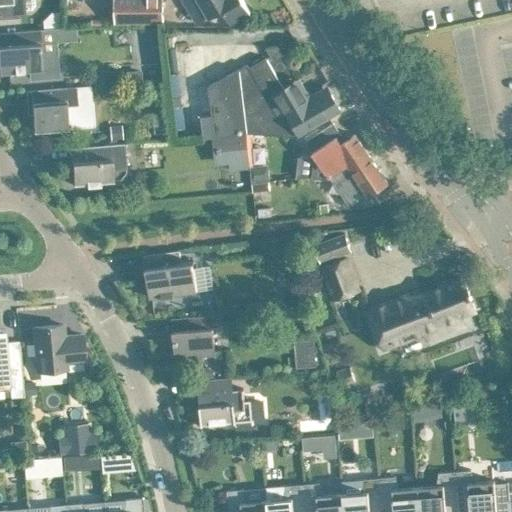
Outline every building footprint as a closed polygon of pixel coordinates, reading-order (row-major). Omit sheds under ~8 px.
[(0,0),(0,12),(21,11),(21,10),(31,9),(35,5),(34,0),(0,0)] [(115,0),(116,21),(159,22),(163,22),(163,0),(115,0)] [(185,0),(198,20),(208,14),(210,16),(222,9),(229,22),(248,10),(242,0),(185,0)] [(39,28),(40,40),(54,39),(54,27),(39,28)] [(39,30),(0,32),(0,72),(0,73),(31,70),(32,81),(62,79),(60,56),(41,58),(39,30)] [(168,41),(169,52),(197,52),(197,40),(168,41)] [(135,49),(139,69),(151,66),(147,47),(135,49)] [(212,114),(201,115),(203,137),(215,136),(225,135),(246,133),(247,133),(294,136),(300,133),(299,132),(328,115),(340,108),(331,94),(326,85),(323,86),(309,95),(307,90),(300,80),(299,78),(284,87),(268,57),(264,59),(261,58),(254,62),(253,66),(250,68),(248,64),(208,85),(212,114)] [(90,85),(31,90),(34,130),(93,125),(90,85)] [(299,160),(298,172),(298,175),(300,176),(304,176),(316,176),(330,177),(349,164),(351,167),(369,155),(355,134),(345,140),(333,123),(306,141),(314,153),(316,154),(316,158),(305,157),(303,157),(300,157),(299,160)] [(249,167),(246,133),(225,135),(228,169),(249,167)] [(70,147),(70,149),(73,184),(86,183),(86,186),(100,185),(100,182),(113,181),(113,179),(120,178),(125,172),(125,165),(123,143),(70,147)] [(387,182),(369,155),(351,167),(349,164),(330,177),(344,198),(350,194),(356,202),(358,201),(361,206),(381,204),(372,191),(387,182)] [(352,229),(384,224),(383,217),(351,222),(352,229)] [(344,234),(314,245),(321,262),(351,251),(344,234)] [(181,261),(180,250),(144,254),(146,266),(144,266),(145,268),(149,267),(150,273),(147,274),(150,297),(162,295),(162,296),(174,295),(174,293),(197,290),(193,260),(181,261)] [(322,266),(325,273),(334,299),(359,290),(347,257),(322,266)] [(463,277),(410,297),(408,294),(368,309),(383,349),(425,332),(424,329),(476,309),(463,277)] [(172,318),(172,319),(176,356),(190,354),(191,359),(190,359),(190,360),(204,359),(204,358),(203,358),(203,354),(215,353),(212,314),(172,318)] [(33,327),(37,371),(67,369),(66,362),(85,360),(82,335),(64,336),(62,324),(33,327)] [(24,396),(19,340),(7,341),(6,334),(0,334),(0,385),(9,384),(10,397),(24,396)] [(351,367),(336,372),(341,385),(356,379),(351,367)] [(198,380),(198,382),(199,394),(202,393),(202,404),(200,404),(202,425),(203,425),(203,424),(235,421),(235,422),(236,422),(236,421),(252,420),(251,399),(245,400),(244,388),(229,389),(228,377),(198,380)] [(468,420),(467,404),(456,405),(457,421),(468,420)] [(96,468),(98,484),(133,481),(131,465),(96,468)] [(510,511),(509,492),(508,484),(495,485),(495,479),(475,481),(472,469),(455,471),(458,511),(510,511)] [(458,511),(455,471),(438,472),(437,484),(418,486),(420,511),(458,511)] [(420,511),(418,486),(399,487),(396,476),(379,477),(382,511),(420,511)] [(382,511),(379,477),(341,480),(342,492),(343,511),(382,511)] [(343,511),(342,492),(324,494),(320,482),(304,483),(305,511),(343,511)] [(305,511),(304,483),(266,487),(267,499),(267,511),(305,511)] [(267,511),(267,499),(248,500),(244,488),(227,490),(228,511),(267,511)] [(151,511),(151,510),(143,510),(142,497),(125,499),(125,500),(123,511),(113,511),(151,511)] [(84,511),(82,504),(82,502),(66,504),(66,511),(84,511)]
